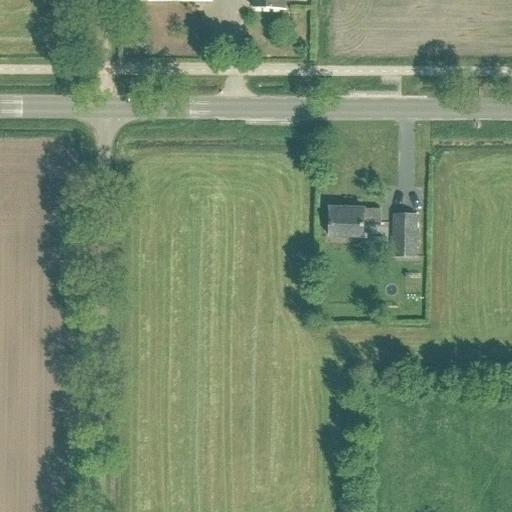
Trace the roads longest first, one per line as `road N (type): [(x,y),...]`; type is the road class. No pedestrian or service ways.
road 1 (secondary): [(104,107),(511,112)]
road 2 (unclassified): [(98,511),(104,107)]
